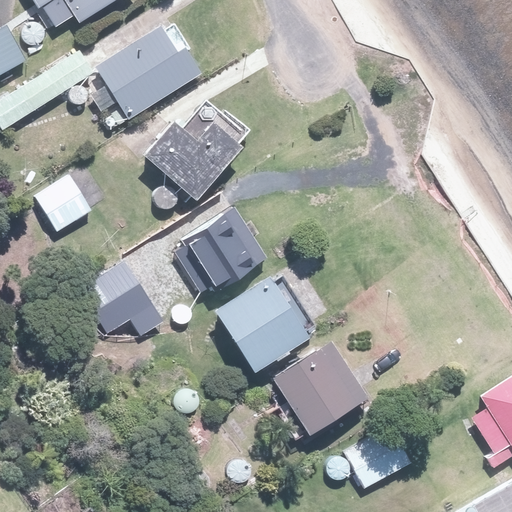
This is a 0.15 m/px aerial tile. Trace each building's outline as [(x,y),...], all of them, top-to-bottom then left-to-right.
[(33,0),(53,29),(74,14),(80,24),(119,0),(33,0)] [(169,22),(97,66),(129,116),(200,72),(169,22)] [(6,25),(0,28),(0,76),(25,63),(6,25)] [(70,51),(0,100),(0,122),(4,128),(85,72),(70,51)] [(176,120),(147,155),(198,195),(240,144),(212,121),(198,138),(176,120)] [(69,174),(35,194),(57,231),(91,211),(69,174)] [(236,211),(184,243),(189,250),(181,255),(203,290),(211,286),(215,292),(266,260),(236,211)] [(126,261),(84,288),(110,330),(131,317),(140,332),(162,318),(126,261)] [(273,275),(213,313),(251,374),(312,336),(273,275)] [(333,342),(275,379),(310,434),(368,398),(333,342)] [(511,376),(482,396),(489,408),(473,418),(503,466),(511,459),(511,376)] [(384,427),(346,451),(368,487),(407,462),(384,427)] [(511,511),(511,482),(510,480),(473,505),(477,511),(511,511)]
